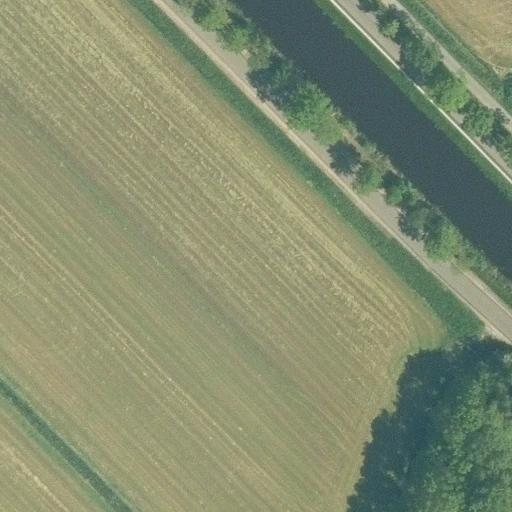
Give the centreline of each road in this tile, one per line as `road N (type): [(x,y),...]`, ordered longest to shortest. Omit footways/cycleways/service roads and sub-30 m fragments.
road 1 (unclassified): [(511,325),(434,259),(172,0)]
road 2 (secondary): [(511,168),(346,0)]
